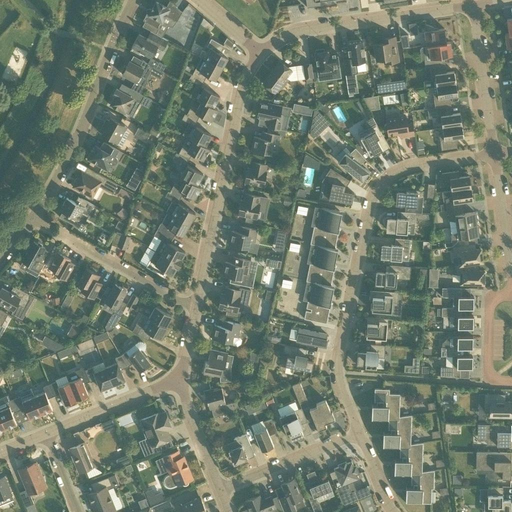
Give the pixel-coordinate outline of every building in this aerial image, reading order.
[(175,24),(176,22),(177,22),(182,12),(170,1),(166,7),(156,1),(149,14),(147,13),(143,21),(146,22),(144,26),(151,30),(151,31),(163,37),(169,26),(172,27),(175,24)] [(450,42),(447,42),(446,37),(448,32),(445,31),(445,29),(434,30),(434,27),(426,24),(427,31),(424,32),(426,45),(447,42),(450,42)] [(168,41),(163,37),(151,31),(147,38),(139,34),(132,47),(151,58),(157,48),(163,51),(168,41)] [(402,49),(410,48),(408,35),(400,36),(402,49)] [(384,64),(391,63),(398,62),(395,37),(385,38),(385,43),(374,44),(377,61),(383,60),(384,64)] [(224,43),(231,48),(234,44),(227,38),(224,43)] [(228,58),(227,57),(219,53),(223,45),(211,39),(207,47),(210,48),(207,53),(202,50),(199,56),(206,60),(222,69),(228,58)] [(348,44),(348,47),(350,58),(343,59),(345,74),(357,73),(356,63),(365,62),(363,42),(348,44)] [(425,67),(429,66),(442,64),(441,57),(452,56),(452,54),(454,52),(451,48),(450,42),(447,42),(426,45),(426,46),(429,46),(430,52),(423,53),(425,67)] [(339,68),(337,53),(331,53),(330,51),(315,53),(318,71),(333,69),(339,68)] [(192,74),(193,75),(204,81),(207,76),(215,80),(222,69),(206,60),(202,68),(197,65),(192,74)] [(153,66),(153,67),(142,61),(139,66),(130,61),(126,67),(125,67),(121,73),(123,73),(122,75),(137,82),(142,85),(145,79),(146,79),(150,73),(160,79),(164,72),(163,72),(156,68),(153,66)] [(159,62),(156,68),(163,72),(166,66),(159,62)] [(294,72),(290,69),(280,62),(274,69),(275,70),(271,75),(270,74),(263,84),(277,94),(294,72)] [(313,83),(312,78),(314,78),(312,64),(303,65),(305,79),(306,79),(306,84),(313,83)] [(437,86),(456,84),(454,71),(444,73),(442,64),(429,66),(431,81),(436,80),(437,86)] [(204,81),(193,75),(192,74),(189,80),(201,86),(204,81)] [(356,78),(346,80),(348,94),(358,92),(356,78)] [(435,108),(448,106),(447,97),(458,96),(456,84),(437,86),(437,93),(433,93),(435,108)] [(201,94),(198,99),(202,102),(202,101),(214,108),(220,97),(204,88),(201,86),(199,85),(197,89),(199,93),(201,94)] [(132,116),(137,107),(143,95),(131,88),(127,95),(117,89),(113,96),(115,97),(110,105),(125,113),(126,112),(132,116)] [(337,91),(340,98),(346,96),(343,89),(337,91)] [(158,101),(167,106),(171,97),(163,93),(158,101)] [(400,94),(402,106),(409,104),(407,93),(400,94)] [(374,110),(372,96),(363,98),(370,110),(374,110)] [(363,108),(359,100),(355,103),(359,110),(363,108)] [(218,110),(214,108),(202,101),(202,102),(198,109),(192,106),(187,115),(197,121),(200,115),(211,121),(218,110)] [(282,106),(268,103),(268,105),(260,104),(257,117),(269,119),(268,127),(280,130),(284,114),(280,113),(282,106)] [(292,112),(305,114),(305,113),(306,107),(307,106),(294,103),(294,106),(293,110),(292,112)] [(319,108),(326,114),(331,110),(324,103),(319,108)] [(443,128),(462,125),(460,113),(450,115),(448,106),(435,108),(427,109),(429,118),(437,117),(437,122),(442,122),(443,128)] [(197,121),(187,115),(185,114),(182,119),(194,126),(197,121)] [(387,131),(388,131),(388,135),(399,134),(400,138),(415,135),(413,123),(407,124),(406,116),(386,119),(387,124),(385,124),(385,125),(385,130),(387,131)] [(127,127),(111,118),(107,124),(104,122),(100,131),(103,132),(101,134),(118,144),(127,127)] [(360,138),(370,156),(380,150),(381,153),(390,148),(376,123),(367,128),(370,133),(360,138)] [(150,133),(156,136),(156,137),(158,138),(161,131),(159,130),(161,128),(154,124),(149,132),(150,133)] [(439,135),(441,147),(441,150),(454,148),(453,139),(464,137),(462,125),(443,128),(443,134),(439,135)] [(150,133),(149,132),(149,133),(139,127),(134,135),(146,141),(150,133)] [(206,147),(212,135),(196,127),(190,138),(194,141),(194,140),(206,147)] [(266,139),(254,137),(252,149),(251,149),(251,150),(271,155),(273,148),(278,148),(280,135),(279,135),(267,132),(266,139)] [(210,149),(206,147),(194,140),(194,141),(190,148),(184,145),(179,154),(189,159),(189,160),(192,154),(203,160),(210,149)] [(119,150),(104,142),(100,148),(95,146),(87,159),(108,171),(111,165),(113,165),(115,164),(117,163),(118,160),(117,158),(115,156),(119,150)] [(163,145),(158,143),(155,150),(160,152),(163,145)] [(360,144),(355,147),(355,148),(362,155),(365,153),(360,144)] [(334,157),(340,163),(350,174),(352,173),(362,181),(370,172),(360,165),(366,159),(362,155),(355,148),(351,152),(345,147),(334,157)] [(189,159),(179,154),(176,153),(173,158),(186,165),(189,159)] [(247,172),(245,182),(244,186),(245,187),(246,183),(264,186),(267,172),(266,171),(268,165),(252,162),(250,172),(246,171),(246,172),(247,172)] [(197,185),(203,174),(187,165),(181,177),(185,179),(197,186),(197,185)] [(324,179),(332,183),(329,199),(352,203),(354,193),(344,191),(344,188),(345,188),(345,187),(346,187),(350,181),(330,168),(324,179)] [(452,191),(471,188),(471,186),(472,185),(471,177),(470,178),(469,176),(456,178),(455,171),(442,173),(443,185),(451,185),(452,191)] [(94,178),(85,173),(85,174),(81,175),(80,174),(78,178),(77,179),(75,180),(74,181),(74,183),(74,185),(73,187),(93,197),(99,186),(110,192),(115,191),(118,184),(97,173),(94,178)] [(201,187),(197,185),(197,186),(185,179),(181,186),(175,183),(170,192),(180,198),(183,193),(194,199),(201,187)] [(427,198),(434,198),(435,184),(428,184),(427,198)] [(129,201),(133,194),(121,188),(117,194),(129,201)] [(306,190),(299,188),(297,195),(305,197),(306,190)] [(447,210),(460,208),(459,202),(473,200),(473,198),(474,198),(473,190),(472,190),(471,188),(452,191),(452,196),(445,199),(446,206),(447,210)] [(394,194),(394,195),(394,196),(394,197),(394,198),(395,198),(395,199),(396,199),(397,199),(397,204),(405,205),(405,206),(417,207),(418,197),(424,196),(424,191),(416,190),(416,192),(406,192),(406,193),(398,193),(397,193),(396,193),(395,193),(395,194),(394,194)] [(180,198),(170,192),(168,191),(165,197),(172,201),(177,204),(178,203),(180,198)] [(256,224),(257,218),(260,204),(259,204),(261,197),(246,194),(243,204),(240,203),(240,204),(237,218),(238,219),(239,215),(246,216),(245,221),(256,224)] [(285,197),(283,204),(292,206),(293,198),(285,197)] [(67,198),(60,210),(66,214),(63,219),(75,225),(81,214),(87,218),(94,205),(81,198),(78,204),(67,198)] [(167,213),(189,225),(195,213),(178,203),(177,204),(172,201),(166,212),(167,213)] [(306,215),(308,208),(298,206),(297,213),(305,215),(306,215)] [(318,245),(335,248),(340,227),(337,226),(340,211),(322,207),(318,227),(314,226),(310,244),(317,245),(318,245)] [(141,211),(135,208),(132,214),(138,217),(141,211)] [(457,227),(476,224),(476,222),(478,221),(476,214),(475,214),(475,212),(461,214),(460,208),(447,210),(449,221),(456,222),(457,227)] [(129,214),(125,210),(119,215),(123,220),(129,214)] [(408,225),(415,224),(416,213),(401,212),(400,218),(397,218),(397,220),(388,219),(387,219),(386,219),(386,220),(385,220),(385,221),(385,222),(385,223),(385,224),(385,225),(386,225),(387,226),(388,226),(387,230),(396,231),(396,233),(407,234),(408,225)] [(157,229),(169,236),(171,237),(174,231),(183,236),(189,225),(167,213),(161,224),(157,229)] [(124,223),(119,220),(115,227),(120,230),(124,223)] [(453,247),(466,245),(465,238),(478,236),(478,234),(479,234),(478,226),(477,226),(476,224),(457,227),(458,232),(451,235),(453,247)] [(255,243),(257,229),(244,227),(243,233),(232,231),(229,243),(228,243),(228,245),(249,249),(250,242),(255,243)] [(154,235),(162,239),(166,242),(169,236),(157,229),(154,235)] [(278,230),(276,239),(285,241),(287,232),(278,230)] [(117,232),(114,240),(120,242),(123,234),(117,232)] [(118,247),(126,250),(131,237),(123,234),(120,242),(118,247)] [(381,252),(382,253),(382,257),(390,258),(390,260),(402,260),(402,251),(409,252),(410,239),(395,238),(395,245),(391,244),(391,246),(382,246),(381,246),(380,246),(380,247),(379,247),(379,248),(379,249),(379,250),(379,251),(380,251),(380,252),(381,252)] [(29,264),(25,270),(37,277),(45,264),(38,260),(45,248),(42,246),(43,244),(38,241),(37,243),(34,241),(30,249),(28,247),(24,255),(26,256),(23,261),(29,264)] [(185,252),(168,243),(162,254),(181,265),(183,260),(182,259),(185,252)] [(299,252),(301,245),(291,243),(289,250),(297,252),(299,252)] [(460,265),(470,263),(482,261),(481,249),(468,251),(467,244),(466,245),(453,247),(454,257),(459,257),(460,264),(460,265)] [(336,249),(335,248),(318,245),(317,245),(314,264),(310,263),(306,281),(313,282),(314,282),(331,285),(335,264),(333,263),(336,249)] [(166,271),(167,272),(173,275),(177,268),(178,269),(181,265),(162,254),(155,251),(146,267),(165,277),(163,276),(166,271)] [(53,277),(54,274),(66,280),(75,265),(69,262),(70,259),(58,252),(49,267),(47,266),(44,272),(53,277)] [(251,260),(238,258),(236,264),(225,262),(223,274),(222,274),(222,275),(231,277),(230,282),(253,287),(254,287),(250,286),(253,273),(249,272),(251,260)] [(280,268),(281,261),(267,258),(265,265),(280,268)] [(471,270),(470,267),(470,263),(460,265),(460,264),(455,265),(457,275),(461,275),(461,283),(483,283),(484,271),(471,270)] [(376,279),(377,279),(376,284),(385,284),(385,286),(396,287),(397,278),(399,278),(409,279),(411,267),(390,265),(389,271),(386,271),(386,273),(377,272),(376,272),(375,273),(374,274),(374,275),(373,275),(373,276),(374,277),(374,278),(375,278),(376,279)] [(94,299),(102,284),(94,280),(97,274),(87,268),(79,283),(84,286),(81,292),(94,299)] [(438,278),(429,278),(429,287),(438,287),(438,278)] [(291,289),(293,281),(283,279),(282,287),(289,288),(291,289)] [(332,286),(331,285),(314,282),(313,282),(309,301),(308,301),(306,308),(311,309),(311,311),(306,310),(304,319),(327,323),(331,301),(329,300),(332,286)] [(127,305),(127,304),(121,301),(127,291),(115,284),(106,302),(102,308),(120,318),(127,305)] [(11,292),(2,287),(0,290),(0,302),(14,310),(18,303),(24,307),(31,295),(14,286),(11,292)] [(240,289),(240,290),(226,287),(224,298),(220,297),(220,298),(221,298),(219,308),(218,312),(219,312),(220,308),(227,310),(225,315),(240,318),(240,317),(239,317),(240,312),(237,312),(239,305),(247,307),(251,290),(239,288),(239,289),(240,289)] [(462,296),(462,288),(442,288),(442,297),(453,297),(453,308),(461,309),(473,309),(474,296),(462,296)] [(274,292),(267,290),(265,299),(272,301),(274,292)] [(397,313),(398,303),(399,293),(370,290),(370,300),(373,300),(372,311),(392,313),(392,312),(397,313)] [(139,297),(133,294),(127,304),(127,305),(133,309),(139,297)] [(172,316),(157,307),(156,306),(149,318),(166,327),(172,316)] [(453,308),(442,308),(442,316),(453,317),(453,328),(473,328),(473,316),(461,316),(461,309),(453,308)] [(0,324),(2,326),(8,314),(0,309),(0,324)] [(80,320),(85,323),(89,317),(84,314),(80,320)] [(391,339),(392,329),(393,319),(365,317),(364,326),(367,326),(366,337),(386,339),(391,339)] [(168,328),(166,327),(149,318),(143,329),(136,325),(132,331),(148,340),(152,334),(161,339),(168,328)] [(226,327),(215,325),(212,338),(212,339),(232,343),(233,336),(238,337),(241,324),(228,321),(226,327)] [(73,324),(71,328),(79,333),(81,329),(73,324)] [(119,332),(115,328),(109,332),(113,337),(119,332)] [(297,341),(326,347),(328,334),(300,328),(297,341)] [(473,349),(473,336),(453,336),(452,347),(441,347),(441,356),(452,356),(461,356),(461,349),(473,349)] [(81,351),(88,349),(88,348),(85,341),(78,344),(81,351)] [(151,363),(146,357),(147,356),(144,351),(145,349),(146,347),(146,345),(145,343),(143,342),(141,342),(138,342),(121,355),(128,367),(133,363),(140,371),(151,363)] [(279,343),(277,343),(276,349),(275,351),(283,352),(284,351),(285,345),(279,343)] [(384,358),(385,345),(370,344),(370,351),(366,350),(366,352),(357,351),(356,352),(355,352),(355,353),(354,353),(354,354),(354,355),(354,356),(354,357),(355,357),(355,358),(356,358),(357,358),(357,365),(365,365),(365,367),(377,368),(383,368),(384,358)] [(297,354),(298,347),(285,345),(284,351),(289,352),(288,355),(286,364),(294,366),(292,373),(303,375),(304,369),(312,371),(314,362),(306,360),(307,356),(297,354)] [(231,368),(225,368),(228,353),(210,350),(208,362),(206,361),(203,373),(214,376),(214,374),(221,376),(220,378),(220,381),(231,381),(231,368)] [(260,354),(251,352),(250,360),(258,362),(260,354)] [(121,370),(128,367),(121,355),(115,358),(117,363),(106,367),(113,385),(125,380),(121,370)] [(473,356),(461,356),(452,356),(452,367),(441,367),(441,376),(460,377),(460,368),(472,368),(473,356)] [(113,385),(106,367),(94,372),(92,367),(85,370),(90,381),(90,382),(97,380),(101,390),(113,385)] [(90,381),(85,370),(79,372),(81,377),(69,382),(77,400),(88,395),(84,384),(90,381)] [(65,404),(77,400),(69,382),(58,386),(56,382),(50,384),(54,396),(61,393),(65,404)] [(292,386),(300,403),(307,400),(300,382),(292,386)] [(48,399),(54,396),(50,384),(43,387),(45,392),(34,396),(41,414),(53,410),(48,399)] [(442,398),(452,398),(452,389),(443,388),(442,398)] [(25,408),(30,419),(41,414),(34,396),(31,389),(19,393),(20,396),(14,399),(19,411),(25,408)] [(237,402),(225,405),(224,399),(222,389),(213,391),(213,389),(204,391),(208,403),(209,402),(211,409),(212,409),(214,418),(239,408),(237,402)] [(390,389),(383,389),(375,389),(374,401),(377,401),(377,405),(374,405),(374,410),(369,410),(372,419),(372,420),(389,421),(399,421),(399,417),(400,394),(390,394),(390,389)] [(275,402),(271,394),(264,397),(268,405),(275,402)] [(511,401),(501,402),(501,395),(485,394),(484,411),(491,412),(491,416),(498,416),(498,418),(506,418),(506,416),(511,416),(511,401)] [(13,413),(19,411),(14,399),(8,402),(10,406),(0,410),(0,414),(6,429),(17,424),(13,413)] [(265,407),(263,400),(255,402),(258,410),(265,407)] [(325,423),(335,419),(332,413),(331,413),(326,400),(316,404),(317,406),(310,409),(318,430),(327,427),(325,423)] [(292,441),(297,439),(298,439),(298,440),(299,440),(299,441),(300,441),(301,441),(302,440),(303,440),(303,439),(304,439),(304,438),(304,437),(304,436),(301,428),(302,427),(301,424),(307,422),(301,408),(283,415),(281,417),(281,420),(283,423),(287,434),(288,433),(292,441)] [(163,450),(160,442),(170,438),(167,430),(172,429),(165,412),(161,414),(160,412),(141,420),(152,446),(152,445),(155,453),(163,450)] [(411,449),(411,444),(412,415),(399,417),(399,421),(389,421),(388,429),(391,429),(391,432),(386,432),(386,438),(380,438),(384,446),(383,446),(383,448),(400,448),(411,449)] [(262,451),(274,446),(270,435),(278,432),(272,418),(263,422),(266,428),(254,433),(262,451)] [(104,431),(117,427),(114,419),(101,424),(104,431)] [(511,440),(511,430),(511,424),(478,424),(478,435),(488,435),(487,445),(497,445),(497,447),(506,447),(506,445),(511,445),(511,440)] [(237,447),(229,451),(230,454),(228,458),(232,460),(234,464),(235,464),(238,463),(242,464),(244,461),(247,459),(247,458),(248,458),(245,450),(252,448),(246,433),(235,438),(234,439),(237,447)] [(422,476),(422,472),(423,442),(411,444),(411,449),(400,448),(400,456),(402,456),(402,460),(397,460),(397,465),(392,465),(395,474),(394,474),(394,475),(411,476),(422,476)] [(76,460),(75,460),(80,472),(94,466),(85,443),(70,449),(72,454),(74,454),(76,460)] [(188,481),(188,480),(192,478),(185,461),(182,462),(178,451),(164,457),(171,474),(168,475),(167,476),(165,477),(165,479),(164,481),(166,485),(167,486),(169,487),(171,487),(173,486),(182,483),(183,484),(184,485),(185,485),(186,485),(187,484),(188,483),(188,482),(188,481)] [(511,479),(511,453),(476,452),(476,470),(494,470),(494,478),(497,478),(497,481),(498,481),(498,478),(511,479)] [(119,467),(131,462),(128,455),(116,460),(119,467)] [(344,506),(359,500),(355,490),(356,490),(353,482),(358,480),(358,478),(359,477),(358,474),(360,473),(357,466),(355,467),(353,462),(335,469),(338,478),(334,480),(344,506)] [(35,463),(19,470),(27,490),(20,492),(26,507),(34,504),(30,493),(47,486),(45,483),(44,476),(43,476),(41,473),(39,473),(35,463)] [(431,504),(432,494),(432,489),(434,489),(434,470),(422,472),(422,476),(411,476),(411,484),(412,484),(412,487),(409,487),(408,493),(403,493),(406,501),(406,503),(431,504)] [(328,479),(320,483),(315,471),(306,474),(310,482),(303,485),(314,511),(322,511),(316,496),(332,490),(328,479)] [(115,510),(107,490),(119,485),(115,474),(91,484),(95,491),(89,494),(95,511),(110,511),(116,510),(115,510)] [(461,484),(461,475),(453,475),(453,484),(461,484)] [(11,501),(9,496),(12,494),(4,476),(0,477),(0,501),(1,505),(11,501)] [(289,511),(297,509),(294,502),(303,498),(295,479),(281,484),(286,495),(279,498),(284,511),(289,511)] [(504,495),(503,495),(503,487),(488,487),(488,507),(492,507),(492,511),(510,511),(511,500),(502,500),(503,496),(504,496),(504,495)] [(249,511),(267,511),(276,509),(271,496),(265,499),(265,500),(262,502),(260,495),(245,501),(248,509),(249,511)] [(158,504),(162,511),(174,507),(171,498),(158,504)] [(182,505),(184,511),(206,511),(201,498),(182,505)]
